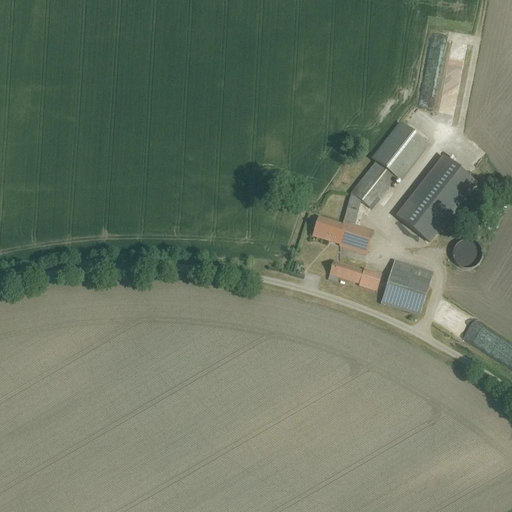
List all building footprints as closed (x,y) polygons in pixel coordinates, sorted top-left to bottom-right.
[(395,180),(392,177),(420,140),(396,122),(362,167),(368,171),(349,196),(370,211),(364,219),(406,250),(420,231),(379,201),(395,180)] [(341,200),(336,225),(320,222),(317,240),(371,251),(374,233),(350,228),(355,203),(341,200)] [(480,257),(481,254),(480,251),(479,248),(478,246),(476,244),(474,243),(472,242),(470,241),(467,241),(465,241),(462,242),(460,244),(459,245),(457,247),(456,249),(455,252),(455,254),(456,258),(457,261),(459,263),(463,266),(466,266),(468,267),(471,266),(473,266),(475,264),(477,263),(479,260),(480,258),(480,257)] [(425,270),(390,260),(376,305),(411,315),(425,270)] [(376,290),(380,276),(335,263),(331,277),(376,290)]
